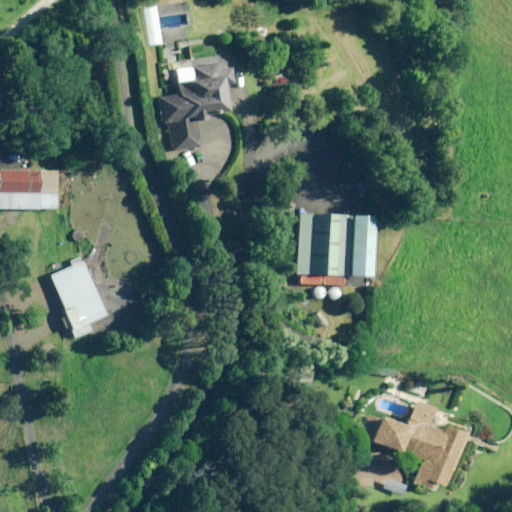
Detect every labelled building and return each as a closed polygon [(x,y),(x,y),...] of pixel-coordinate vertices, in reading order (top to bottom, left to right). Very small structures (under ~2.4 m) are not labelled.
[(190,27),(186,3),(155,7),(161,43),(187,39),(186,28),(190,27)] [(155,6),(142,8),(148,45),(161,43),(155,7),(155,6)] [(179,92),(157,96),(161,123),(168,122),(173,151),(200,146),(196,121),(206,120),(205,113),(227,110),(224,88),(231,86),(228,68),(220,69),(219,60),(175,67),(179,92)] [(57,171),(0,169),(0,207),(55,210),(57,171)] [(300,274),(305,274),(304,283),(344,285),(345,276),(349,276),(352,215),(303,213),(300,274)] [(372,221),(363,221),(362,251),(371,251),(372,221)] [(48,274),(63,310),(56,313),(63,328),(69,326),(74,337),(110,322),(84,259),(80,261),(78,257),(68,261),(70,265),(48,274)] [(323,311),(314,317),(320,326),(322,324),(325,329),(332,324),(323,311)] [(366,436),(378,441),(403,450),(403,451),(425,459),(417,483),(439,491),(442,483),(451,487),(469,434),(446,426),(445,429),(431,425),(438,406),(417,399),(408,423),(386,415),(386,418),(374,413),(366,436)]
